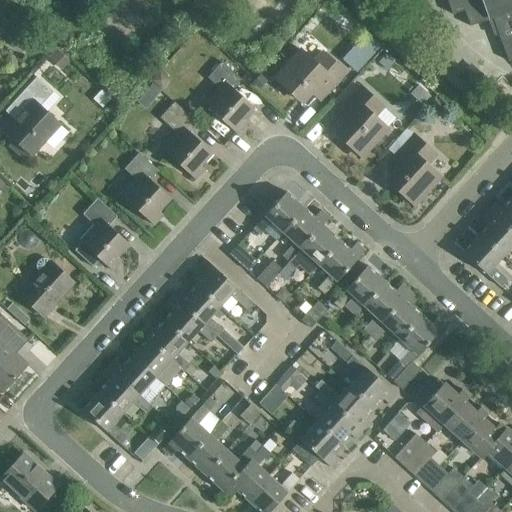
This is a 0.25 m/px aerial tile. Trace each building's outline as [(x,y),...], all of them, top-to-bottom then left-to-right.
[(511,0),(450,0),(454,13),(468,9),(472,24),(489,20),(504,34),(511,59),(511,58),(511,0)] [(370,32),(346,56),(360,69),(384,46),(370,32)] [(398,71),(404,62),(386,50),(380,59),(398,71)] [(326,95),(346,74),(325,55),(315,65),(302,52),(276,81),(299,102),(315,85),(326,95)] [(238,127),(254,109),(233,90),(242,81),(222,64),(208,79),(219,90),(204,107),(237,137),(242,131),(238,127)] [(20,118),(5,134),(13,141),(9,146),(25,160),(29,156),(30,157),(45,141),(59,125),(60,125),(40,107),(53,94),(36,78),(9,108),(20,118)] [(152,104),(166,89),(157,81),(143,96),(152,104)] [(96,98),(108,107),(117,94),(105,86),(96,98)] [(348,145),(362,158),(388,131),(374,118),(383,108),(363,89),(343,110),(354,120),(338,137),(347,146),(348,145)] [(197,171),(212,155),(192,136),(200,127),(175,104),(161,119),(178,136),(163,152),(195,182),(201,175),(197,171)] [(407,169),(392,185),(415,206),(441,178),(428,166),(436,157),(416,138),(397,159),(407,169)] [(155,217),(171,200),(151,182),(159,173),(139,155),(124,171),(136,182),(121,198),(154,227),(159,221),(155,217)] [(10,189),(0,179),(0,191),(1,190),(5,194),(10,189)] [(272,225),(283,235),(306,212),(286,194),(253,230),(261,237),(272,225)] [(93,268),(100,261),(112,272),(117,267),(113,263),(129,246),(109,227),(117,218),(97,200),(83,216),(94,227),(80,242),(81,244),(75,251),(93,268)] [(495,204),(489,211),(511,232),(511,201),(511,200),(502,210),(495,204)] [(487,227),(479,236),(503,258),(511,248),(511,232),(489,211),(481,220),(487,227)] [(282,257),(289,263),(323,228),(330,220),(321,212),(314,220),(306,212),(283,235),(294,245),(282,257)] [(308,257),(319,267),(340,243),(323,228),(289,263),(296,269),(308,257)] [(55,239),(64,247),(70,240),(61,232),(55,239)] [(503,258),(479,236),(462,254),(500,289),(507,281),(493,269),(503,258)] [(340,243),(319,267),(330,277),(318,290),(325,297),(365,253),(357,245),(350,252),(340,243)] [(230,255),(249,272),(257,263),(238,246),(230,255)] [(37,271),(41,275),(20,297),(44,318),(53,309),(51,307),(72,283),(51,263),(47,260),(43,259),(39,260),(37,264),(36,267),(37,271)] [(205,276),(196,286),(221,308),(231,297),(249,314),(255,307),(206,262),(198,270),(205,276)] [(257,279),(266,288),(283,270),(273,262),(257,279)] [(353,298),(364,309),(386,284),(368,268),(334,305),(341,311),(353,298)] [(363,332),(370,338),(410,294),(402,286),(395,293),(386,284),(364,309),(375,319),(363,332)] [(181,290),(174,298),(217,339),(223,332),(210,320),(221,308),(196,286),(187,296),(181,290)] [(389,331),(400,341),(422,317),(412,308),(418,301),(410,294),(370,338),(377,344),(389,331)] [(172,312),(164,321),(188,344),(198,333),(211,345),(217,339),(174,298),(166,306),(172,312)] [(12,304),(7,310),(24,326),(30,320),(12,304)] [(302,320),(311,329),(325,314),(316,305),(302,320)] [(6,311),(0,317),(0,321),(19,338),(27,329),(6,311)] [(422,317),(400,341),(411,351),(399,364),(406,370),(394,384),(402,391),(420,371),(413,364),(418,359),(419,358),(447,328),(437,319),(431,325),(422,317)] [(141,335),(147,340),(180,370),(184,373),(185,373),(191,377),(195,372),(177,356),(188,344),(164,321),(155,331),(149,325),(141,335)] [(0,390),(3,393),(27,366),(10,351),(18,342),(0,325),(0,390)] [(147,340),(131,357),(164,387),(180,370),(147,340)] [(117,361),(109,369),(148,405),(164,387),(131,357),(123,366),(117,361)] [(359,377),(349,388),(374,410),(383,401),(389,406),(397,398),(352,358),(346,365),(359,377)] [(205,366),(198,376),(209,384),(216,374),(205,366)] [(307,381),(292,368),(276,385),(290,398),(307,381)] [(108,383),(100,392),(123,415),(134,404),(147,415),(153,409),(148,405),(109,369),(102,377),(108,383)] [(314,388),(320,394),(364,434),(372,425),(366,419),(374,410),(349,388),(339,400),(320,382),(314,388)] [(444,424),(444,425),(464,404),(469,397),(463,391),(456,398),(443,386),(418,414),(437,433),(444,424)] [(123,415),(100,392),(82,411),(120,446),(126,439),(113,427),(123,415)] [(267,395),(259,404),(271,414),(279,406),(280,404),(268,394),(267,395)] [(327,412),(317,424),(341,446),(350,436),(356,442),(364,434),(320,394),(314,400),(327,412)] [(444,425),(462,441),(481,421),(488,414),(481,408),(475,414),(464,404),(444,425)] [(250,405),(240,417),(249,425),(260,414),(250,405)] [(178,452),(188,461),(210,436),(209,436),(221,423),(210,413),(203,407),(163,451),(172,459),(178,452)] [(481,458),(487,452),(506,431),(499,424),(492,431),(481,421),(462,441),(481,458)] [(188,461),(206,477),(227,453),(216,443),(228,430),(221,423),(209,436),(210,436),(188,461)] [(301,442),(319,459),(331,470),(339,461),(333,456),(341,446),(317,424),(307,435),(294,423),(287,430),(301,442)] [(487,452),(506,468),(511,461),(511,435),(506,431),(487,452)] [(136,451),(147,462),(163,445),(152,435),(136,451)] [(394,459),(404,468),(426,444),(416,435),(394,459)] [(311,469),(319,459),(301,442),(292,452),(311,469)] [(404,468),(414,477),(430,459),(436,454),(426,444),(404,468)] [(206,477),(224,493),(257,456),(250,449),(238,462),(227,453),(206,477)] [(238,493),(248,502),(269,478),(258,468),(270,455),(263,449),(257,456),(224,493),(232,500),(238,493)] [(1,480),(35,511),(58,486),(24,455),(1,480)] [(414,477),(423,485),(439,467),(430,459),(414,477)] [(500,475),(511,485),(511,461),(506,468),(500,475)] [(423,485),(432,493),(448,475),(439,467),(423,485)] [(432,493),(441,502),(463,478),(453,469),(448,475),(432,493)] [(269,478),(248,502),(259,511),(271,511),(299,481),(292,475),(280,488),(269,478)] [(441,502),(451,511),(467,493),(473,487),(463,478),(441,502)] [(451,511),(452,511),(465,511),(476,501),(467,493),(451,511)] [(465,511),(482,511),(485,509),(476,501),(465,511)]
